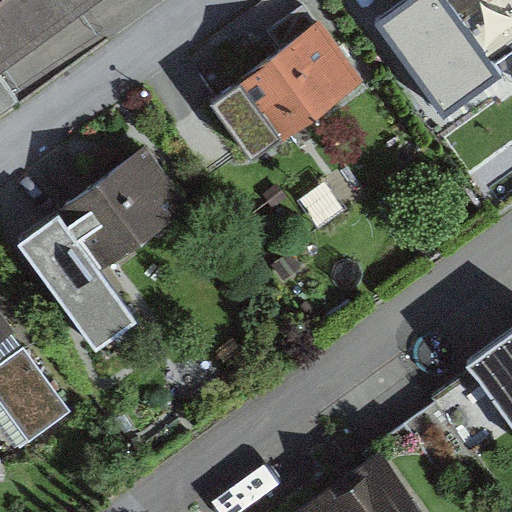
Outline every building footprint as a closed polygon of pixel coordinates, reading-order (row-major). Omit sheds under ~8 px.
[(0,0),(0,67),(96,0),(0,0)] [(457,0),(398,0),(440,55),(472,32),(452,4),(457,0)] [(355,76),(314,20),(200,102),(232,146),(256,128),(265,140),(355,76)] [(103,265),(190,202),(146,142),(18,234),(96,343),(138,313),(103,265)] [(511,319),(465,351),(511,418),(511,319)] [(69,413),(22,347),(0,362),(0,404),(27,443),(69,413)] [(423,511),(377,446),(282,511),(423,511)]
